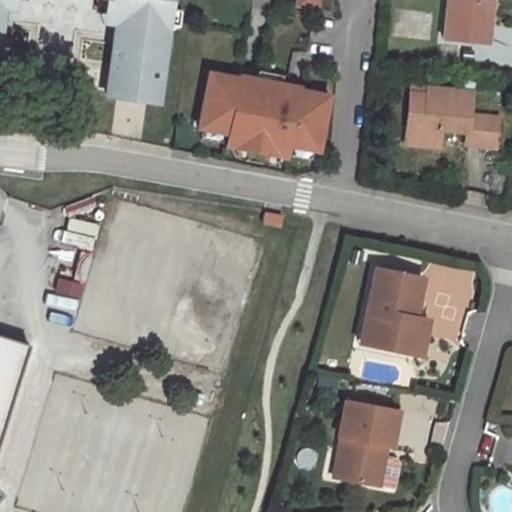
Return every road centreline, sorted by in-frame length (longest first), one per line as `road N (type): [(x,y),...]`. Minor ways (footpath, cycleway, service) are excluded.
road 1 (residential): [(337,201),(108,158),(0,151)]
road 2 (residential): [(511,262),(450,499),(454,511)]
road 3 (residential): [(358,0),(337,201)]
road 4 (residential): [(511,235),(337,201)]
